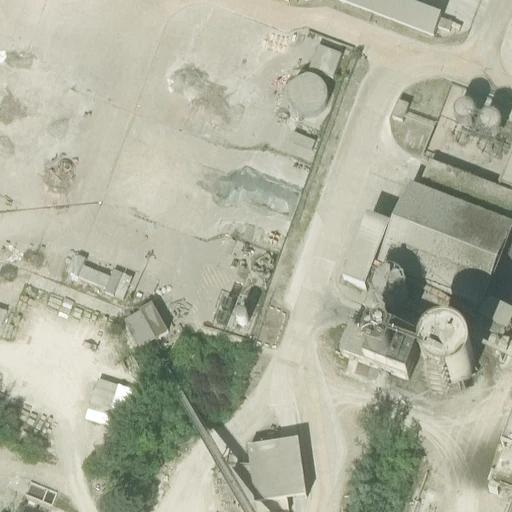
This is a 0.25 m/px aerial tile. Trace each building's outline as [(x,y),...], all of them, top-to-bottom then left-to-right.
[(294,0),(294,1),(435,55),(444,31),(362,0),(294,0)] [(320,59),(311,84),(335,92),(344,68),(320,59)] [(307,125),(316,135),(331,120),(314,102),(304,111),(312,120),(307,125)] [(295,145),(292,155),(314,163),(318,153),(295,145)] [(511,169),(502,196),(511,199),(511,169)] [(414,200),(382,280),(487,321),(511,257),(511,238),(509,238),(511,231),(511,205),(434,175),(422,203),(414,200)] [(379,280),(382,280),(397,243),(394,242),(370,232),(360,258),(351,282),(346,295),(370,304),(379,280)] [(2,273),(0,277),(0,286),(13,291),(18,279),(2,273)] [(381,303),(380,310),(381,317),(386,323),(392,326),(400,326),(406,323),(410,318),(412,311),(411,304),(407,299),(401,295),(395,294),(389,296),(386,298),(381,303)] [(141,313),(124,322),(140,350),(156,340),(168,333),(152,304),(140,311),(141,313)] [(511,328),(490,318),(484,331),(510,344),(511,338),(511,328)] [(354,342),(344,367),(369,376),(411,392),(421,367),(378,351),(354,342)] [(105,407),(90,455),(110,461),(125,413),(105,407)] [(511,470),(493,502),(495,503),(511,509),(511,447),(504,467),(511,470)] [(305,454),(251,460),(256,511),(297,511),(311,511),(305,454)]
